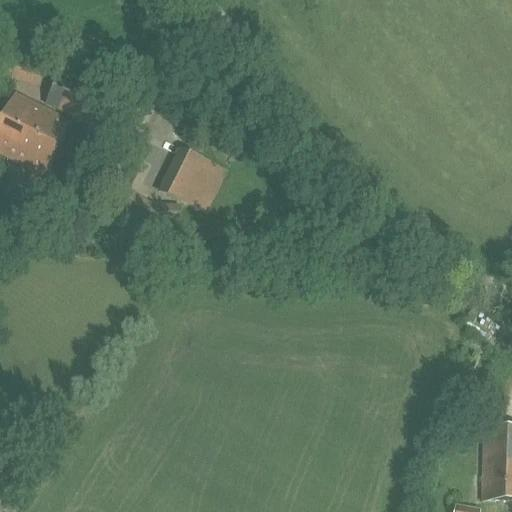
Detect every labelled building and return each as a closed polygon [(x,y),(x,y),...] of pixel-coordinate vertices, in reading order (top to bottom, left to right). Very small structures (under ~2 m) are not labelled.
[(3,57),(0,67),(0,77),(8,80),(18,83),(24,63),(16,61),(3,57)] [(107,100),(61,77),(46,106),(92,129),(107,100)] [(0,126),(0,154),(43,177),(70,125),(15,97),(0,126)] [(9,206),(20,211),(37,220),(45,202),(29,193),(18,188),(9,206)] [(511,430),(484,430),(482,504),(511,503),(511,430)] [(0,458),(0,494),(6,502),(28,484),(4,455),(0,458)]
